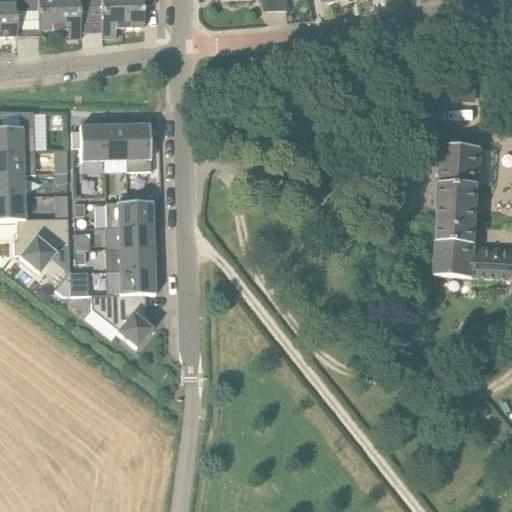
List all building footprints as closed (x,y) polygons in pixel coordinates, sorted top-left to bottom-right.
[(0,0),(0,40),(16,40),(15,12),(28,12),(27,0),(0,0)] [(27,0),(28,12),(37,11),(38,33),(58,33),(57,0),(27,0)] [(57,0),(58,33),(66,33),(66,42),(80,42),(79,10),(89,10),(89,0),(57,0)] [(120,0),(89,0),(89,10),(100,10),(101,42),(115,41),(115,31),(122,31),(120,0)] [(120,0),(122,31),(143,31),(142,8),(153,8),(153,0),(120,0)] [(287,14),(286,0),(262,0),(263,14),(287,14)] [(125,128),(126,175),(150,174),(148,127),(125,128)] [(101,165),(101,129),(78,129),(78,165),(101,165)] [(101,129),(101,165),(124,165),(124,129),(101,129)] [(0,154),(33,154),(32,130),(0,130),(0,154)] [(439,192),(479,194),(481,150),(442,148),(439,192)] [(0,154),(0,177),(23,177),(34,177),(33,154),(0,154)] [(52,176),(55,176),(66,176),(65,167),(52,167),(52,176)] [(65,176),(55,176),(55,186),(66,186),(66,176),(65,176)] [(0,199),(23,199),(23,177),(0,177),(0,199)] [(436,235),(476,237),(479,194),(439,192),(436,235)] [(53,208),(66,208),(65,198),(53,198),(53,208)] [(10,222),(24,222),(23,199),(0,199),(0,223),(10,224),(10,222)] [(117,230),(152,229),(152,205),(104,206),(105,230),(117,230)] [(84,206),(72,207),(73,219),(84,219),(84,206)] [(66,222),(24,222),(10,222),(10,224),(10,240),(6,239),(6,253),(12,254),(32,273),(56,250),(66,250),(66,222)] [(152,229),(117,230),(118,251),(153,251),(152,229)] [(511,249),(475,247),(476,237),(436,235),(433,279),(473,282),(473,280),(511,281),(511,249)] [(118,274),(154,273),(153,251),(118,251),(118,274)] [(83,267),(82,254),(74,254),(75,267),(83,267)] [(90,299),(145,298),(155,297),(154,273),(118,274),(106,274),(107,297),(90,298),(90,299)] [(69,275),(70,298),(87,298),(87,275),(69,275)] [(145,317),(145,298),(90,299),(90,312),(118,334),(116,336),(135,351),(151,332),(149,331),(149,317),(145,317)]
